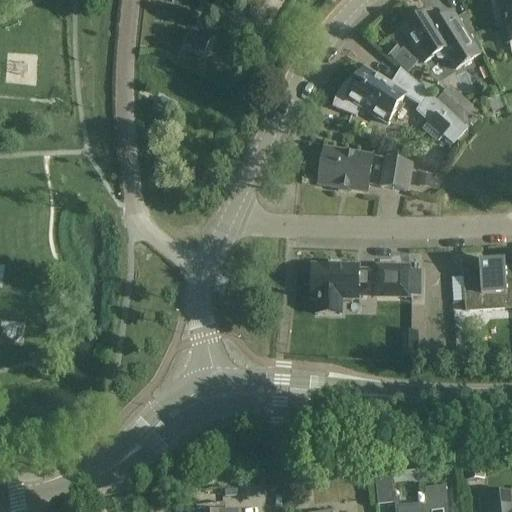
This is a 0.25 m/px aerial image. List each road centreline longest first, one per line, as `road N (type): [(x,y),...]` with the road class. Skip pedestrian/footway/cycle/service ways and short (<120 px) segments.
road 1 (residential): [(200,279),(140,223),(123,69),(129,0)]
road 2 (residential): [(223,225),(511,228)]
road 3 (unclassified): [(223,225),(320,38),(362,0)]
road 4 (tertiary): [(397,396),(329,382),(213,378)]
road 5 (tertiary): [(218,402),(397,396)]
road 6 (tertiary): [(213,378),(153,414),(112,467)]
road 7 (tertiary): [(112,467),(132,465),(218,402)]
